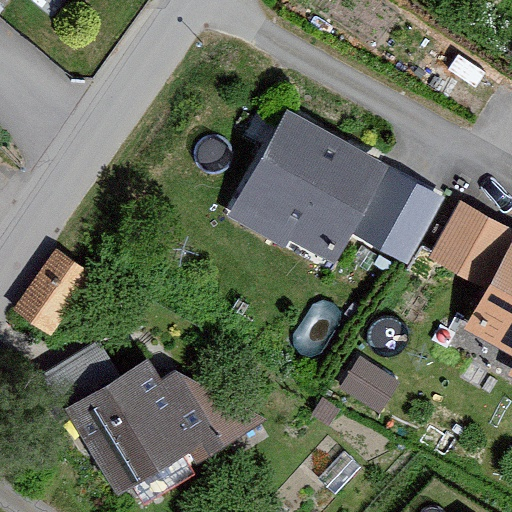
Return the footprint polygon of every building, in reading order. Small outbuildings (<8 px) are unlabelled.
[(390,167),(288,109),(227,216),(284,248),(290,238),(335,263),(350,235),(390,167)] [(446,199),(390,167),(350,235),(406,268),(446,199)] [(511,227),(462,199),(428,259),(487,293),(468,327),(511,352),(511,369),(509,375),(511,376),(511,227)] [(50,326),(95,268),(59,240),(14,298),(50,326)] [(149,361),(67,409),(119,496),(265,421),(179,371),(161,382),(149,361)]
